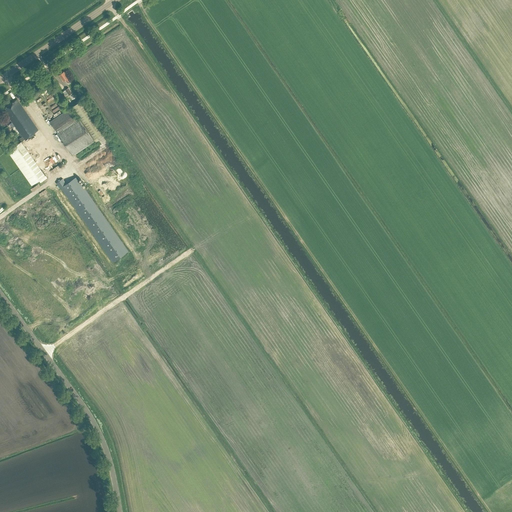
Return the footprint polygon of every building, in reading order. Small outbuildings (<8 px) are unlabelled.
[(64,80),(65,79),(67,82),(70,80),(68,77),(64,71),(59,74),(64,80)] [(8,150),(32,184),(39,179),(40,182),(47,177),(22,141),(38,129),(17,98),(5,107),(8,110),(7,111),(10,116),(9,117),(23,137),(18,140),(20,142),(8,150)] [(71,107),(94,140),(105,132),(82,99),(71,107)] [(50,121),(72,154),(93,140),(79,119),(77,120),(69,108),(50,121)] [(63,178),(56,183),(60,188),(61,187),(113,262),(128,251),(77,178),(78,177),(77,176),(66,184),(63,178)]
